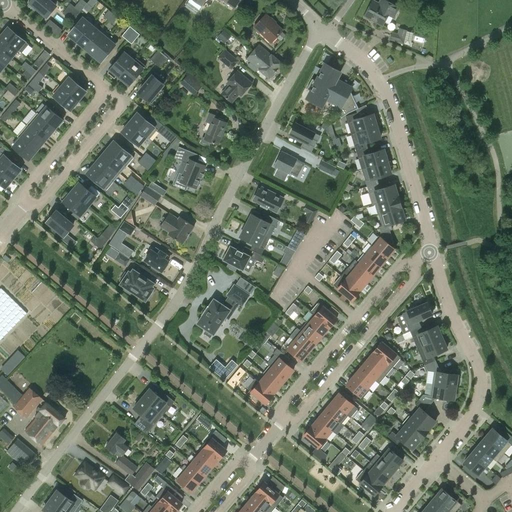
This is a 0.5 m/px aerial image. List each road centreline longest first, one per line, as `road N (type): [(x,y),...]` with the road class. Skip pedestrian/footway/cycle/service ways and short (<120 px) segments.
road 1 (residential): [(15,511),(183,291),(322,23)]
road 2 (residential): [(322,23),(373,74),(385,98),(430,248)]
road 3 (residential): [(430,248),(480,387),(473,409),(433,460)]
road 4 (residential): [(416,260),(415,276),(301,414),(281,421)]
road 5 (residential): [(281,421),(285,402),(416,260)]
road 6 (residential): [(27,205),(42,204),(124,104),(108,90)]
road 7 (residential): [(108,90),(25,191),(27,205)]
road 8 (residential): [(108,90),(1,4)]
